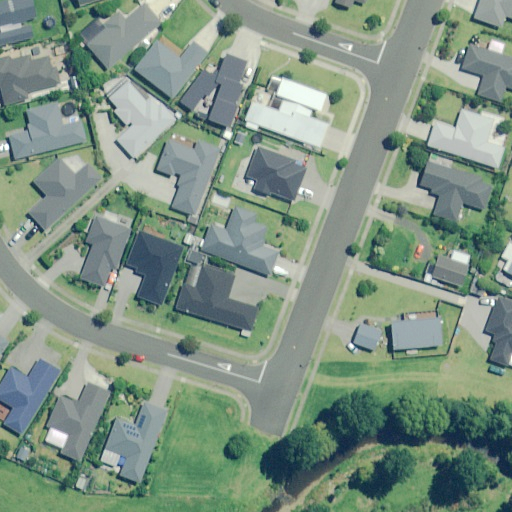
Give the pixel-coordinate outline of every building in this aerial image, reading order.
[(0,45),(35,37),(31,20),(36,19),(30,0),(12,0),(0,3),(0,45)] [(108,70),(164,23),(144,0),(143,0),(125,16),(119,9),(102,23),(106,27),(86,44),(108,70)] [(325,0),(354,11),(357,3),(366,7),(369,0),(325,0)] [(172,98),(208,52),(192,41),(179,58),(156,41),(134,69),(172,98)] [(511,56),(469,43),(461,69),(483,76),(477,94),(500,101),(505,86),(511,88),(511,56)] [(39,59),(38,53),(11,60),(10,56),(0,58),(0,84),(2,84),(7,105),(29,99),(28,93),(62,84),(58,67),(53,69),(50,57),(39,59)] [(249,62),(227,55),(222,72),(212,76),(205,70),(182,102),(195,112),(203,101),(206,95),(218,99),(211,120),(231,127),(245,86),(241,85),(249,62)] [(326,94),(280,78),(274,96),(282,98),(278,110),(251,100),(244,120),(247,121),(245,126),(256,130),(258,125),(318,146),(326,125),(308,118),(312,107),(321,110),(326,94)] [(148,101),(130,81),(110,99),(118,108),(115,111),(130,128),(118,138),(135,157),(176,119),(154,96),(148,101)] [(65,126),(59,104),(27,112),(32,131),(11,136),(17,160),(88,141),(83,121),(65,126)] [(503,148),(486,142),(494,119),(460,108),(454,127),(434,120),(426,145),(497,167),(503,148)] [(221,149),(199,141),(196,149),(169,139),(158,169),(183,179),(172,208),(196,217),(221,149)] [(76,176),(60,159),(36,181),(49,195),(31,213),(48,231),(102,179),(88,164),(76,176)] [(482,177),(427,159),(419,184),(432,188),(431,191),(439,194),(433,214),(457,222),(463,203),(484,210),(493,185),(481,181),(482,177)] [(258,215),(236,207),(227,230),(212,225),(203,250),(272,277),(281,254),(262,246),(269,228),(255,222),(258,215)] [(131,229),(96,216),(87,241),(95,243),(82,279),(105,287),(112,267),(117,269),(131,229)] [(183,247),(139,232),(127,266),(148,273),(139,297),(163,306),(183,247)] [(204,255),(192,251),(189,260),(201,264),(204,255)] [(469,266),(439,257),(433,278),(463,287),(469,266)] [(236,277),(203,266),(196,288),(186,284),(178,308),(252,332),(260,309),(229,299),(236,277)] [(511,302),(497,298),(486,331),(499,336),(491,360),(511,367),(511,364),(511,302)] [(444,346),(442,319),(393,323),(395,350),(444,346)] [(383,333),(361,325),(354,343),(376,351),(383,333)] [(0,355),(9,343),(0,336),(0,355)] [(61,371),(41,359),(29,379),(11,368),(0,387),(0,398),(15,407),(5,424),(23,434),(61,371)] [(113,392),(90,381),(80,403),(61,395),(47,425),(52,427),(46,440),(64,448),(61,453),(81,462),(113,392)] [(168,412),(144,403),(136,426),(118,419),(102,460),(123,469),(121,475),(141,483),(168,412)] [(30,451),(21,448),(17,458),(26,462),(30,451)]
